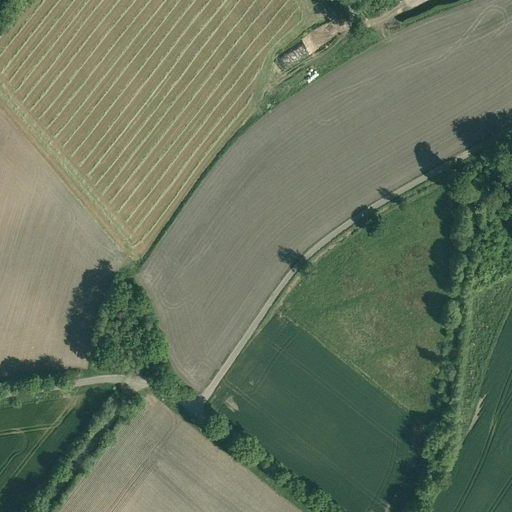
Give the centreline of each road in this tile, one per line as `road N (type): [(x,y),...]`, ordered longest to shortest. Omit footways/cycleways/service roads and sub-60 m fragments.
road 1 (unclassified): [(511,124),(313,241),(197,412)]
road 2 (residential): [(161,382),(55,511)]
road 3 (residential): [(0,390),(112,373),(161,382)]
road 4 (unclassified): [(197,412),(326,511)]
